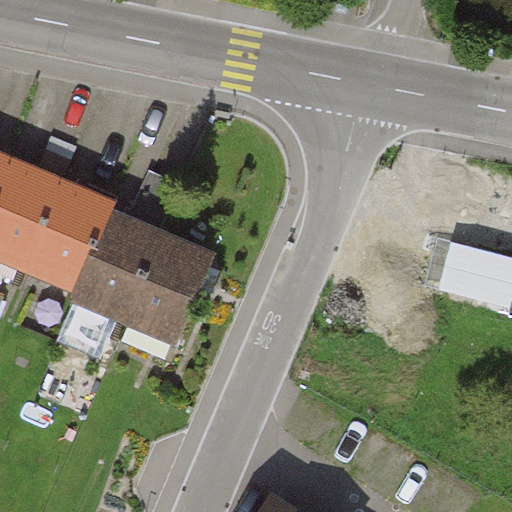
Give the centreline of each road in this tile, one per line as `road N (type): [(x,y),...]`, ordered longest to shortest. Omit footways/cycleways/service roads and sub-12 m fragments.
road 1 (residential): [(374,85),(200,511)]
road 2 (tertiary): [(374,85),(0,12)]
road 3 (tertiary): [(511,112),(374,85)]
